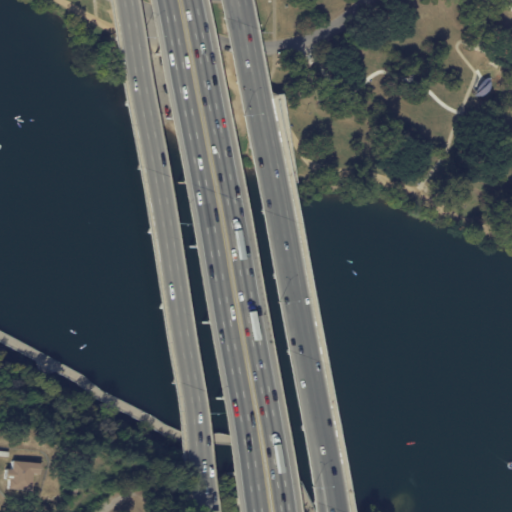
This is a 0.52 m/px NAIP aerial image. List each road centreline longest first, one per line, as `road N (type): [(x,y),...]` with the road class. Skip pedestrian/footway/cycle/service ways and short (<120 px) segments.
road 1 (motorway): [(161,0),(255,511)]
road 2 (motorway): [(282,511),(188,0)]
road 3 (secondary): [(121,0),(208,511)]
road 4 (secondary): [(313,418),(233,0)]
road 5 (residential): [(122,0),(215,40),(262,48),(317,38),(370,0)]
